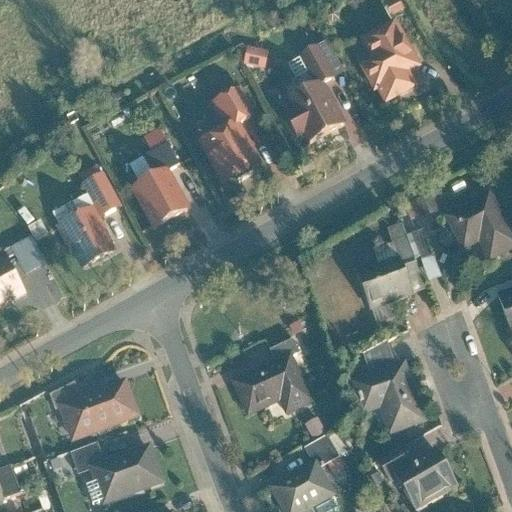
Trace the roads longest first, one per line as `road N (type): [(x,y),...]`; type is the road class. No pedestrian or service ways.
road 1 (residential): [(511,102),(160,302)]
road 2 (residential): [(160,302),(238,511)]
road 3 (residential): [(160,302),(0,387)]
road 4 (unknown): [(414,0),(446,43),(511,88)]
road 5 (residential): [(511,478),(466,361)]
